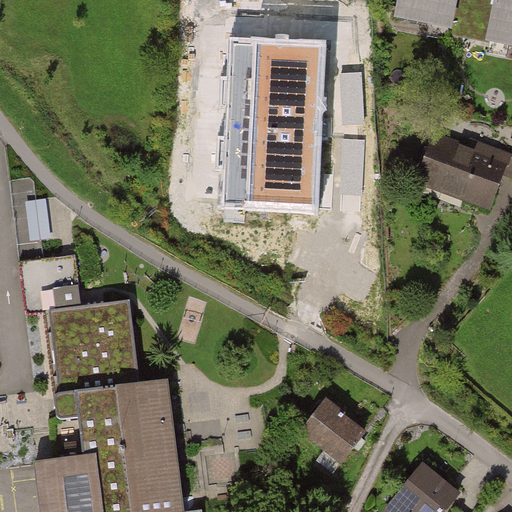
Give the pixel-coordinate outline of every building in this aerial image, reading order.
[(397,0),(395,13),(453,26),(457,0),(397,0)] [(487,36),(493,0),(457,0),(453,26),(451,35),(486,41),(487,36)] [(511,0),(493,0),(487,36),(511,41),(511,0)] [(324,43),(234,39),(226,206),(317,210),(324,43)] [(339,102),(339,132),(374,132),(374,101),(339,102)] [(473,153),(432,136),(413,184),(487,214),(505,172),(511,153),(511,148),(480,136),(473,153)] [(54,238),(51,198),(30,199),(33,239),(54,238)] [(31,464),(37,511),(199,511),(199,508),(179,510),(162,378),(136,381),(127,300),(36,314),(48,408),(54,461),(31,464)] [(366,434),(321,400),(293,436),(338,470),(366,434)] [(443,511),(454,498),(417,470),(385,511),(443,511)]
